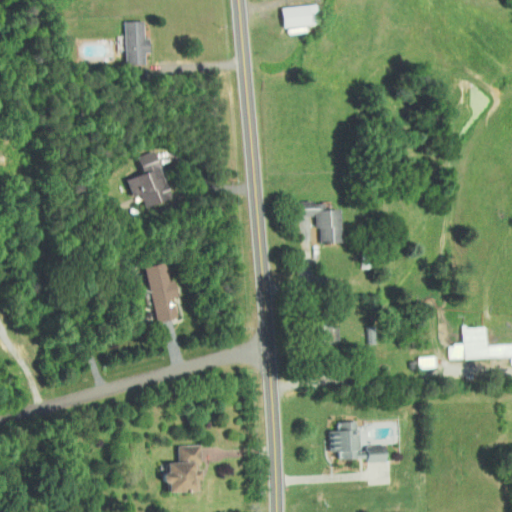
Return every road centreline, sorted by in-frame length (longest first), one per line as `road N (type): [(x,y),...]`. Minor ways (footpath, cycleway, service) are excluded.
road 1 (secondary): [(278,511),(273,336),(240,0)]
road 2 (residential): [(0,415),(273,336)]
